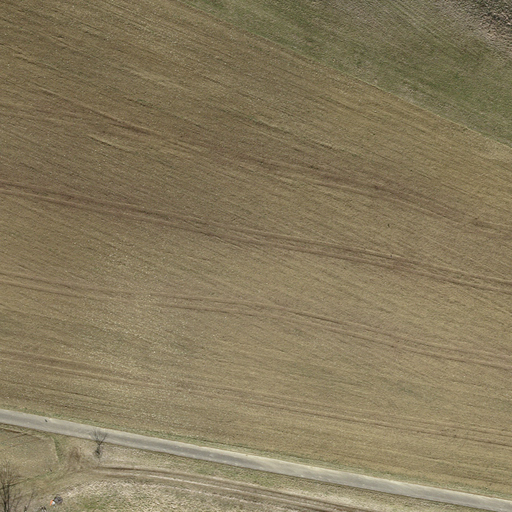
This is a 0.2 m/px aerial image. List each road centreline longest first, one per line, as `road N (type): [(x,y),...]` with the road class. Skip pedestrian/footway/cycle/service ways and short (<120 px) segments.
road 1 (track): [(0,407),(511,505)]
road 2 (track): [(383,511),(108,467),(54,469)]
